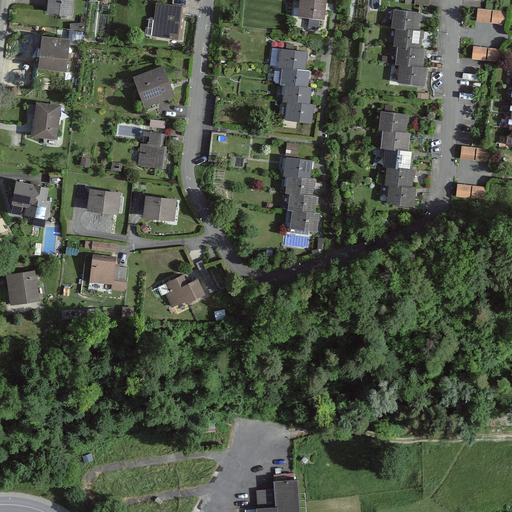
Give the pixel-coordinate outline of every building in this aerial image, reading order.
[(72,14),(72,0),(47,0),(47,11),(72,14)] [(298,17),(324,19),(326,3),(300,0),(298,17)] [(186,6),(156,3),(154,20),(146,19),(144,34),(182,39),(186,6)] [(504,21),(505,8),(478,7),(478,20),(504,21)] [(396,28),(418,30),(420,13),(394,10),(392,28),(396,28)] [(82,31),(84,21),(81,22),(70,22),(70,29),(82,31)] [(398,46),(420,48),(422,31),(418,30),(396,28),(394,45),(398,46)] [(69,39),(42,36),(39,68),(66,71),(69,39)] [(474,44),(473,58),(496,59),(497,46),(474,44)] [(398,46),(396,64),(400,65),(422,67),(424,49),(420,48),(398,46)] [(283,67),(304,69),(306,52),(269,48),(267,65),(283,67)] [(398,82),(424,84),(425,67),(422,67),(400,65),(398,82)] [(174,96),(163,66),(134,77),(145,107),(174,96)] [(281,84),(285,84),(306,87),(308,70),(304,69),(283,67),(281,84)] [(283,101),(287,101),(309,104),(311,87),(306,87),(285,84),(283,101)] [(287,101),(285,119),(312,122),(314,104),(309,104),(287,101)] [(57,138),(60,105),(36,103),(33,136),(57,138)] [(383,130),(405,132),(407,115),(382,112),(380,129),(383,130)] [(385,148),(408,150),(409,133),(405,132),(383,130),(381,148),(385,148)] [(139,165),(164,167),(166,146),(161,146),(162,133),(144,132),(143,135),(150,136),(149,145),(141,144),(139,165)] [(287,150),(297,152),(299,143),(289,141),(287,150)] [(463,144),(462,158),(489,159),(490,146),(463,144)] [(387,166),(409,168),(411,151),(408,150),(385,148),(383,165),(387,166)] [(312,161),(285,158),(283,175),(288,175),(310,178),(312,161)] [(389,184),(411,187),(413,169),(409,168),(387,166),(385,184),(389,184)] [(65,176),(50,175),(50,179),(50,183),(64,184),(65,176)] [(310,178),(288,175),(286,192),(290,192),(312,195),(313,178),(310,178)] [(49,188),(17,182),(13,204),(27,206),(25,214),(48,218),(51,201),(46,200),(49,188)] [(458,193),(471,194),(472,183),(459,182),(458,193)] [(387,203),(413,206),(415,187),(411,187),(389,184),(387,203)] [(117,214),(120,192),(90,189),(87,211),(117,214)] [(312,195),(290,192),(288,209),(293,210),(314,212),(316,195),(312,195)] [(174,220),(176,199),(146,196),(144,217),(174,220)] [(314,212),(293,210),(291,227),(316,230),(318,212),(314,212)] [(94,248),(118,250),(118,242),(95,240),(94,248)] [(115,257),(93,254),(90,281),(111,284),(114,266),(115,257)] [(120,267),(114,266),(111,284),(111,288),(123,290),(126,267),(120,267)] [(35,270),(6,275),(7,281),(10,304),(39,300),(35,270)] [(187,284),(182,274),(157,286),(162,295),(166,293),(172,306),(184,301),(185,303),(204,294),(197,279),(187,284)] [(300,511),(299,490),(298,478),(275,480),(275,489),(257,490),(258,511),(300,511)]
